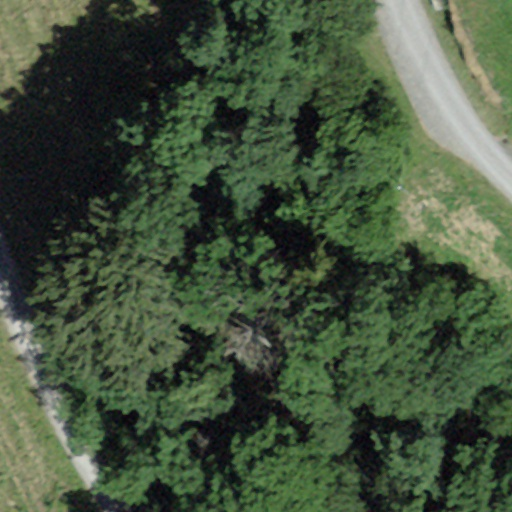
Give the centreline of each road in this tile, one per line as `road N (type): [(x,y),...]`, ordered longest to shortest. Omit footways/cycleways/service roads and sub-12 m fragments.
road 1 (residential): [(122,511),(42,373),(0,257)]
road 2 (residential): [(398,0),(424,69),(468,136),(511,182)]
